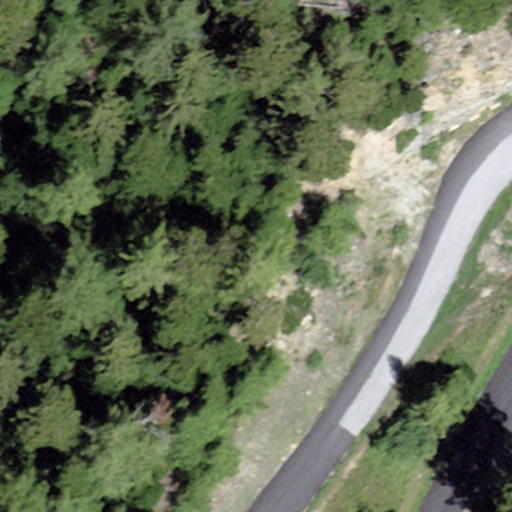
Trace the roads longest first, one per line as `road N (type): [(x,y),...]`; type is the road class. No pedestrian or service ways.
road 1 (residential): [(511,135),(499,139),(421,256),(275,511)]
road 2 (residential): [(454,511),(511,407)]
